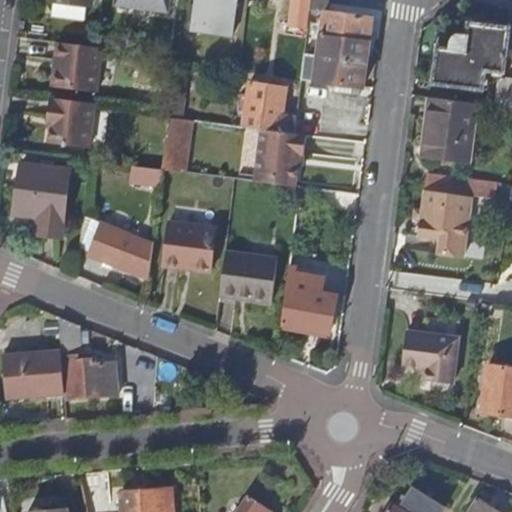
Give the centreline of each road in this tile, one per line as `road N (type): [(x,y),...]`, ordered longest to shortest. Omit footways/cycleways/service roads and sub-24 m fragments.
road 1 (residential): [(406,0),(351,394)]
road 2 (tertiary): [(0,267),(287,383),(317,405)]
road 3 (residential): [(309,426),(0,447)]
road 4 (tertiary): [(378,430),(417,433),(511,468)]
